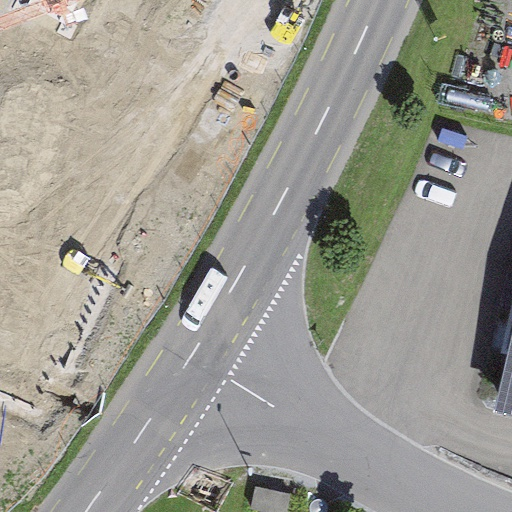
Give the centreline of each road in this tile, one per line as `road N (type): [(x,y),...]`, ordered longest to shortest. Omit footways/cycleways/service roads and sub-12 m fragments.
road 1 (secondary): [(379,0),(276,214),(195,353)]
road 2 (residential): [(454,511),(317,436),(195,353)]
road 3 (secondary): [(195,353),(83,511)]
